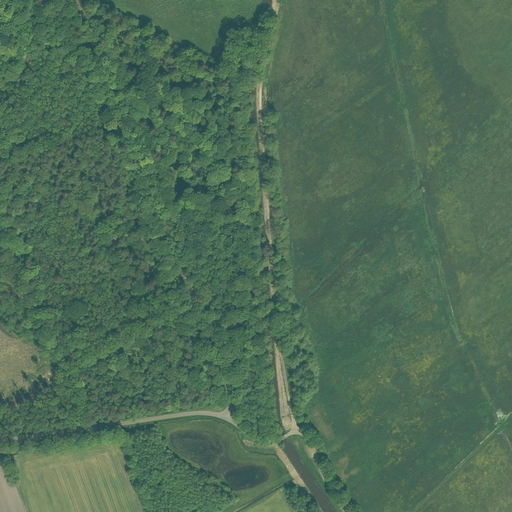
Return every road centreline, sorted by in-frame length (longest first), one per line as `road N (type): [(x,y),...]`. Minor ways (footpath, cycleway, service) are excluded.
road 1 (unclassified): [(229,418),(199,316),(79,0)]
road 2 (unclassified): [(295,431),(272,301),(260,112),(278,3)]
road 3 (unclassified): [(0,442),(199,412),(229,418)]
